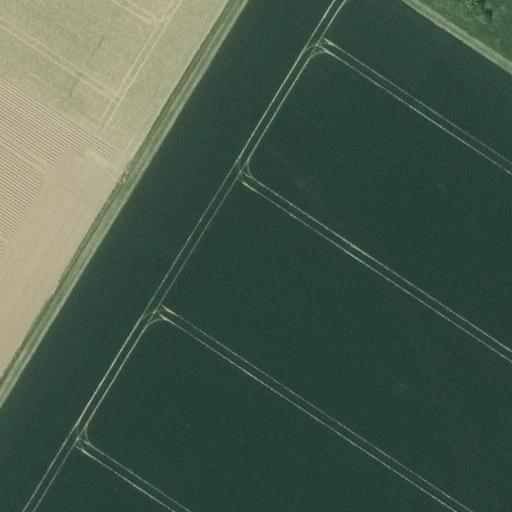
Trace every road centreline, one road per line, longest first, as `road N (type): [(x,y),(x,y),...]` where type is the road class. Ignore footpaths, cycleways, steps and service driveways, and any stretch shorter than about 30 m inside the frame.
road 1 (track): [(242,0),(0,394)]
road 2 (track): [(410,0),(511,67)]
